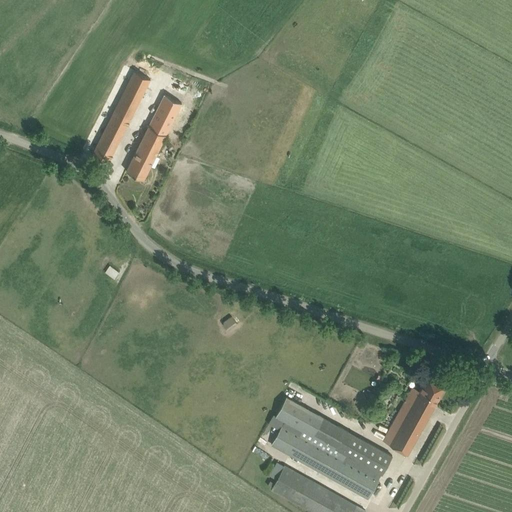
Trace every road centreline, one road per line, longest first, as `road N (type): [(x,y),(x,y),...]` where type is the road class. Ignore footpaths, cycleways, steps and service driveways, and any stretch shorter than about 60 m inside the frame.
road 1 (unclassified): [(485,365),(183,267),(142,237),(94,176),(0,134)]
road 2 (unclassified): [(403,511),(485,365)]
